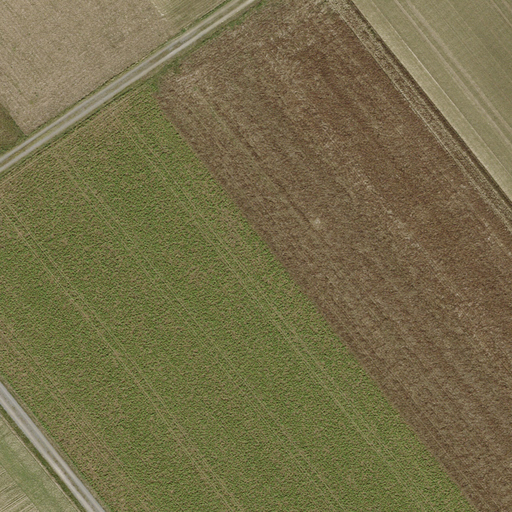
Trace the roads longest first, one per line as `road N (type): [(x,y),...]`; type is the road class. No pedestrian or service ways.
road 1 (track): [(0,167),(247,0)]
road 2 (track): [(96,511),(0,390)]
